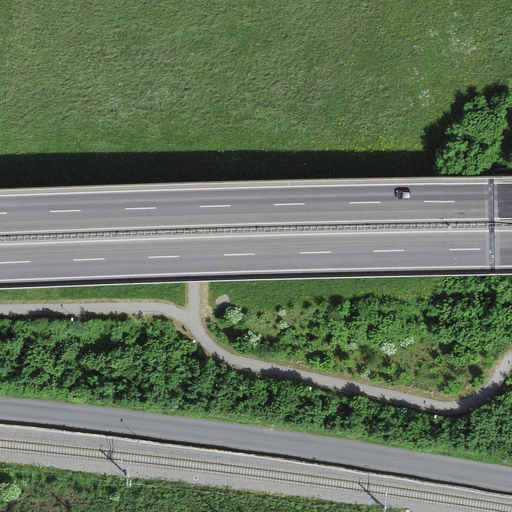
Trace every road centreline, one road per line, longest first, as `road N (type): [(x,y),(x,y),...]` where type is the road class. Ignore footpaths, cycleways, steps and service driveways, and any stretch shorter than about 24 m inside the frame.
road 1 (unclassified): [(0,410),(178,428),(511,481)]
road 2 (motorway): [(511,200),(0,213)]
road 3 (motorway): [(0,261),(511,248)]
